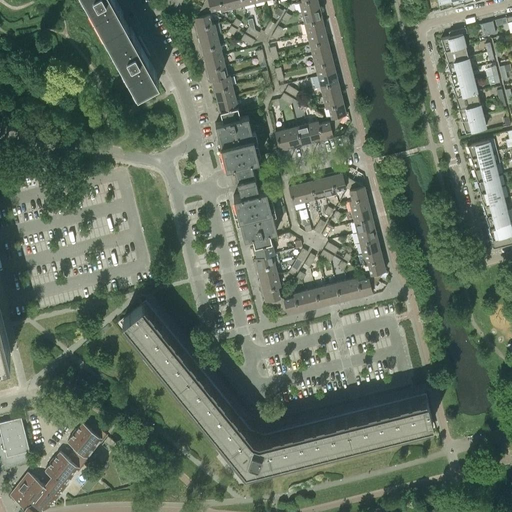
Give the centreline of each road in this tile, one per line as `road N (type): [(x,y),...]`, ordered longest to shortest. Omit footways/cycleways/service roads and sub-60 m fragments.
road 1 (residential): [(511,254),(486,261),(474,252),(419,29),(511,2)]
road 2 (residential): [(208,185),(249,387)]
road 3 (residential): [(162,160),(190,142),(193,119),(132,0)]
road 4 (residential): [(162,160),(0,131)]
road 5 (residential): [(211,338),(175,193)]
